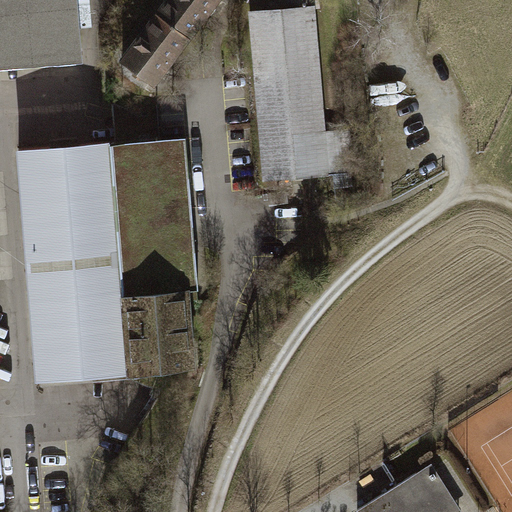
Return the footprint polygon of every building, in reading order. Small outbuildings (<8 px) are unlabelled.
[(79,0),(0,0),(0,73),(86,65),(79,0)] [(177,0),(137,56),(178,86),(240,0),(177,0)] [(329,4),(262,10),(267,65),(276,183),(306,180),(343,177),(329,4)] [(193,142),(22,152),(28,244),(36,379),(197,369),(192,293),(202,293),(198,235),(193,142)] [(467,511),(436,463),(364,509),(365,511),(467,511)]
